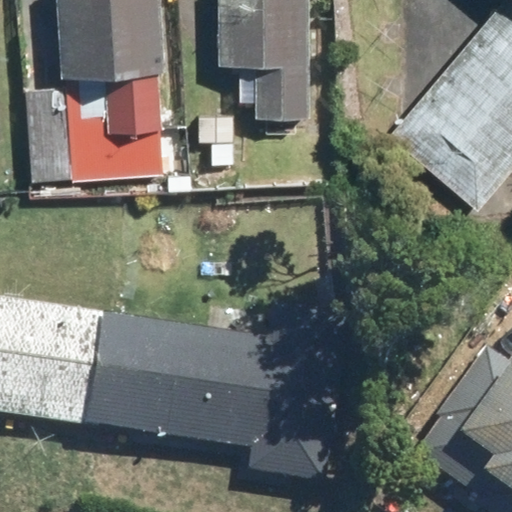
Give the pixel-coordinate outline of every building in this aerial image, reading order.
[(164,117),(156,0),(79,0),(87,122),(164,117)] [(308,107),(304,0),(238,0),(241,110),(308,107)] [(511,0),(495,0),(389,129),(482,204),(511,167),(511,0)] [(68,96),(26,97),(30,179),(72,177),(68,96)] [(0,317),(0,412),(256,452),(271,359),(0,317)] [(511,511),(511,355),(434,465),(499,511),(511,511)]
